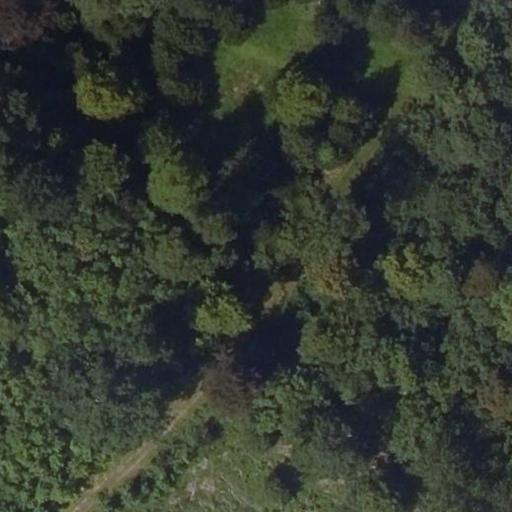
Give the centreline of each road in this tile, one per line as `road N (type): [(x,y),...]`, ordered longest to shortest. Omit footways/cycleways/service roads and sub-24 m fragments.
road 1 (track): [(84,511),(269,311),(423,76),(463,0)]
road 2 (track): [(269,311),(0,28)]
